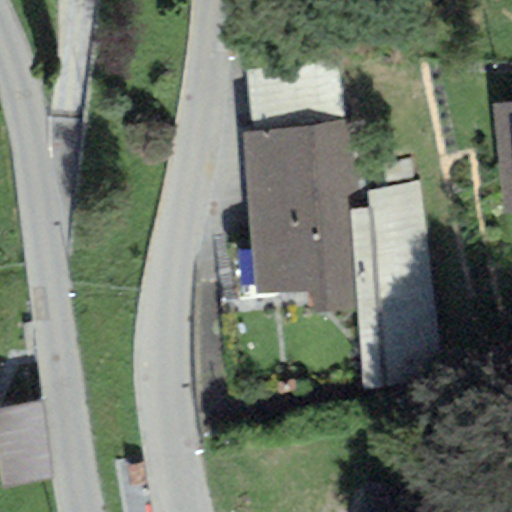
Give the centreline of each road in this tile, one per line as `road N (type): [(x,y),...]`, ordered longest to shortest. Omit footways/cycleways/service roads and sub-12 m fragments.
road 1 (residential): [(168,511),(163,307),(210,0)]
road 2 (residential): [(0,44),(34,172),(82,511)]
